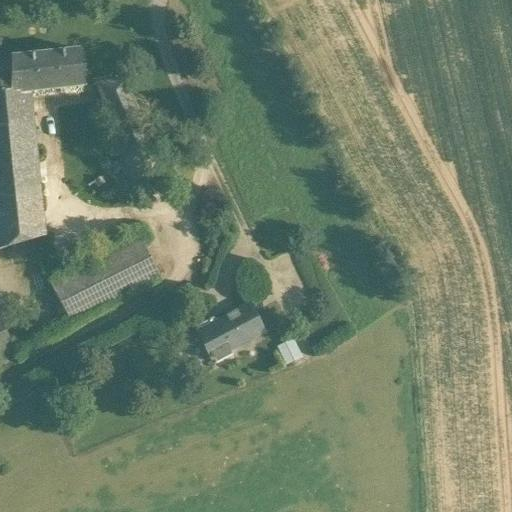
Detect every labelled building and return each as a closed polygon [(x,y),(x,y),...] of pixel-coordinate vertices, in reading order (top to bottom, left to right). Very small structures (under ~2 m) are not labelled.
[(93,51),(0,60),(0,253),(62,248),(47,98),(97,94),(93,51)] [(99,84),(102,106),(121,103),(127,145),(146,142),(142,118),(137,119),(134,102),(124,103),(121,80),(99,84)] [(149,238),(55,289),(75,326),(169,276),(149,238)] [(256,307),(219,324),(234,359),(271,342),(256,307)] [(7,324),(0,326),(0,364),(19,357),(7,324)] [(278,343),(283,364),(301,359),(295,339),(278,343)]
